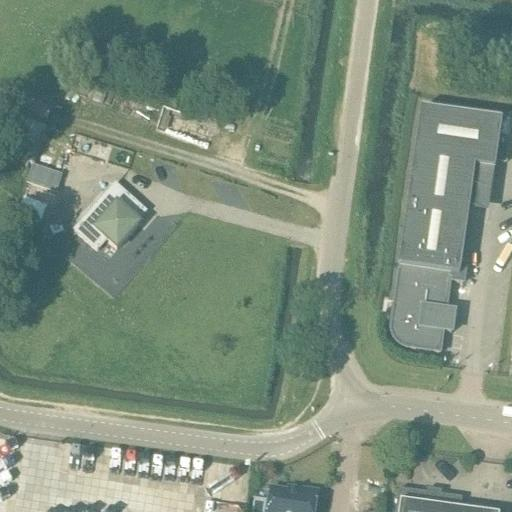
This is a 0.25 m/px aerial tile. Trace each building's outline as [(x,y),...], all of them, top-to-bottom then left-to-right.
[(400,348),(408,351),(439,356),(443,334),(451,335),(454,315),(445,314),(450,281),(450,277),(459,279),(475,170),(494,172),(501,123),(421,112),(398,270),(399,270),(391,328),(391,336),(395,343),(400,348)] [(8,115),(0,139),(0,154),(26,163),(33,166),(46,128),(8,115)] [(499,148),(496,164),(506,165),(508,149),(499,148)] [(32,169),(27,184),(55,193),(59,177),(53,175),(32,169)] [(95,216),(87,223),(77,234),(97,252),(106,242),(116,252),(139,226),(135,223),(144,212),(136,205),(127,215),(116,206),(109,214),(102,208),(95,216)] [(270,490),(267,510),(266,511),(314,511),(317,493),(301,491),(301,495),(270,490)] [(399,492),(396,511),(395,511),(459,511),(461,501),(399,492)]
